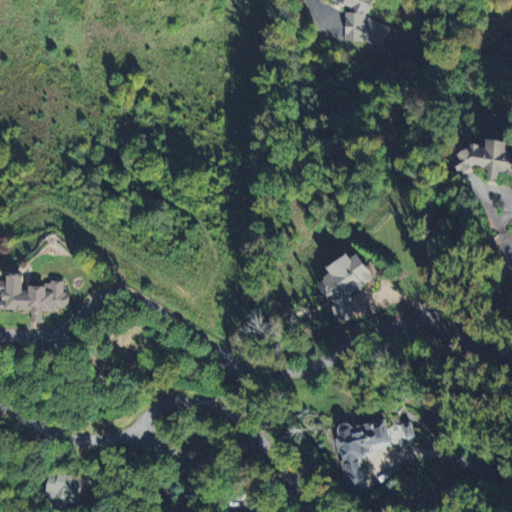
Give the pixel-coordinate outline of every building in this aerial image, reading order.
[(388,27),(361,18),(362,3),(351,0),(331,0),(332,6),(341,6),(345,7),(336,29),(342,31),(342,40),(361,40),(381,47),(388,27)] [(511,37),(497,36),(495,56),(511,57),(511,37)] [(511,173),(511,151),(504,151),(505,142),(485,141),(485,146),(457,145),(455,168),(483,170),(483,178),(494,179),(494,173),(511,173)] [(350,319),(348,279),(351,279),(349,256),(314,258),(316,296),(328,295),(329,320),(350,319)] [(82,309),(82,292),(76,292),(76,279),(62,279),(62,286),(36,286),(36,273),(19,273),(19,279),(11,279),(11,300),(9,300),(9,309),(43,309),(43,321),(54,321),(55,309),(82,309)] [(334,429),(343,473),(340,473),(345,495),(363,492),(356,457),(366,455),(364,445),(385,441),(380,419),(334,429)] [(47,474),(46,496),(55,497),(55,506),(68,507),(69,502),(81,503),(83,476),(47,474)]
